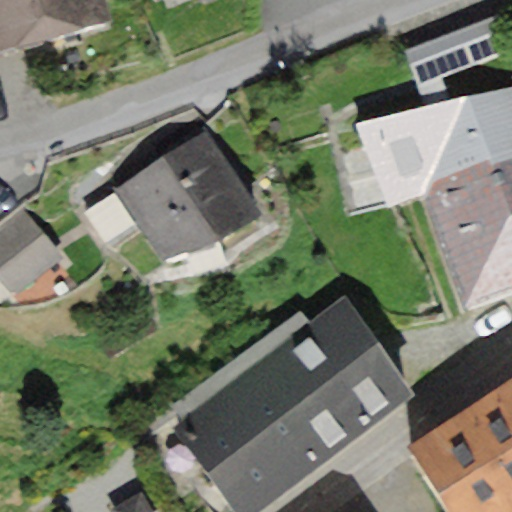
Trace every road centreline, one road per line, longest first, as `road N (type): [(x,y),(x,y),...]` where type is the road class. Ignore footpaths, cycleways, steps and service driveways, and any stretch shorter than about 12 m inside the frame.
road 1 (residential): [(0,137),(130,104),(382,0)]
road 2 (tertiary): [(511,333),(431,403),(269,511)]
